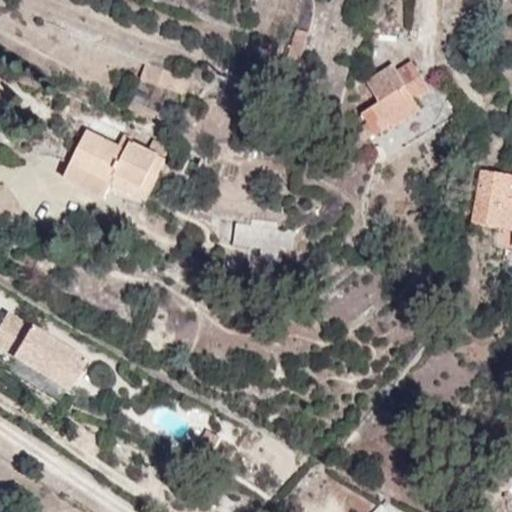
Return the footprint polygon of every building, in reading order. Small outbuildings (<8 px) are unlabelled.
[(412,55),(366,82),(405,151),(451,116),(412,55)] [(143,67),(140,82),(175,89),(178,73),(143,67)] [(197,169),(106,132),(82,185),(176,214),(197,169)] [(511,174),(474,170),(470,228),(511,233),(511,174)] [(231,245),(259,248),(259,254),(292,258),(295,227),(234,220),(231,245)] [(120,358),(22,307),(4,344),(103,396),(120,358)] [(232,432),(219,425),(209,442),(222,450),(232,432)] [(372,484),(370,488),(381,496),(385,490),(372,484)] [(367,511),(377,511),(386,498),(370,488),(358,507),(367,511)]
